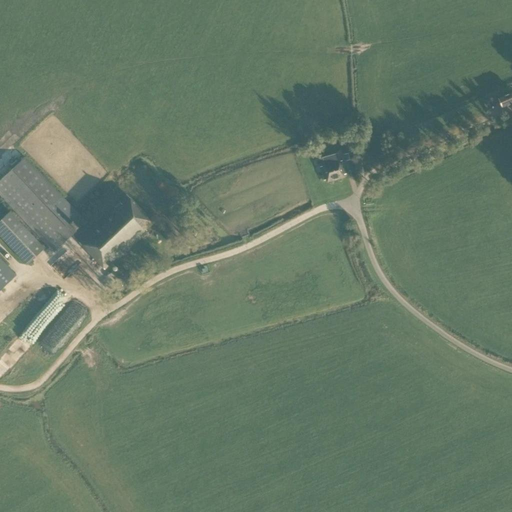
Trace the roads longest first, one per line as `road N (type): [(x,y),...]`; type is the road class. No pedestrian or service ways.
road 1 (unclassified): [(353,202),(165,274),(104,313),(42,379),(0,387)]
road 2 (unclassified): [(511,370),(445,336),(391,292),(353,202)]
road 3 (unclassified): [(353,202),(377,169),(493,113)]
